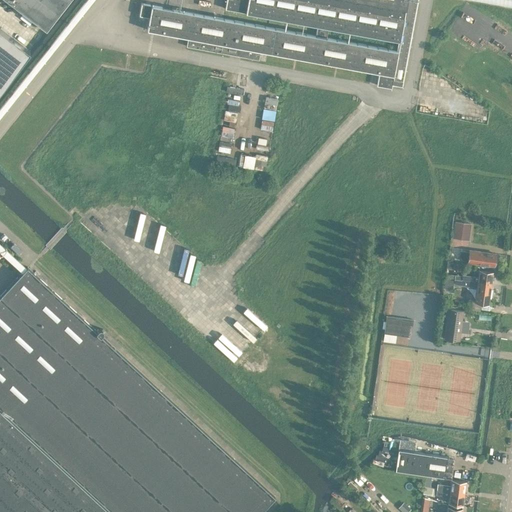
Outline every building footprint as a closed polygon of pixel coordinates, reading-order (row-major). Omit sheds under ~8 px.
[(5,0),(46,31),(69,0),(5,0)] [(141,3),(139,15),(149,17),(147,29),(188,37),(186,46),(208,50),(259,59),(260,50),(359,68),(376,72),(378,72),(376,84),(391,87),(392,84),(402,86),(417,0),(226,0),(225,8),(317,25),(315,35),(223,18),(208,15),(141,3)] [(511,0),(467,0),(511,8),(511,0)] [(0,89),(30,51),(28,50),(27,49),(0,28),(0,89)] [(260,127),(272,130),(279,98),(266,95),(265,105),(260,127)] [(230,99),(228,108),(239,110),(240,103),(234,102),(235,100),(230,99)] [(244,166),(254,168),(256,155),(246,153),(244,166)] [(266,169),(268,154),(257,153),(255,168),(266,169)] [(470,232),(471,223),(455,221),(452,238),(463,239),(464,231),(470,232)] [(467,262),(479,264),(493,266),(495,254),(469,250),(467,262)] [(259,511),(275,496),(27,266),(22,271),(0,295),(0,511),(259,511)] [(462,275),(461,280),(491,284),(493,272),(479,270),(478,277),(462,275)] [(491,284),(461,280),(454,279),(454,284),(476,287),(474,302),(488,304),(489,298),(491,284)] [(444,338),(459,340),(463,310),(448,308),(444,338)] [(384,333),(408,336),(409,325),(412,325),(413,320),(386,316),(384,333)] [(440,452),(461,458),(462,452),(442,446),(440,452)] [(416,451),(398,448),(395,469),(414,472),(443,476),(446,456),(416,451)] [(437,483),(436,488),(441,490),(464,493),(466,481),(451,479),(450,485),(437,483)] [(425,485),(423,493),(434,496),(436,488),(430,487),(425,485)] [(441,490),(436,488),(435,494),(448,496),(448,503),(462,505),(464,493),(441,490)] [(405,503),(399,509),(402,511),(407,511),(411,508),(405,503)]
